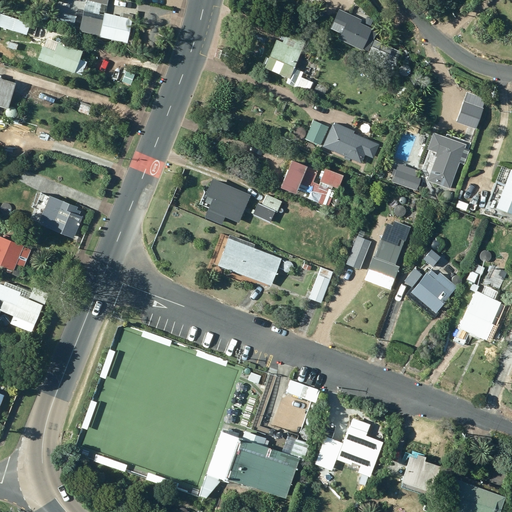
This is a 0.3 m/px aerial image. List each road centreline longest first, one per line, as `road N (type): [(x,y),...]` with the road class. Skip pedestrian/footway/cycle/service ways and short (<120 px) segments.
road 1 (residential): [(103,275),(511,429)]
road 2 (secondary): [(103,275),(204,0)]
road 3 (secondary): [(49,489),(42,473),(48,416),(103,275)]
road 4 (residential): [(400,0),(451,49),(511,73)]
